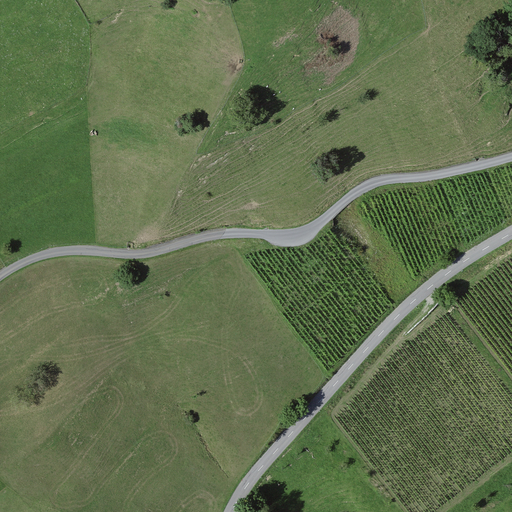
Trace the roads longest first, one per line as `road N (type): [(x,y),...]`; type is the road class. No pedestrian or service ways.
road 1 (unclassified): [(511,157),(447,175),(375,181),(318,224),(289,235),(220,233),(143,254),(78,250),(34,257),(0,276)]
road 2 (tertiary): [(233,511),(387,327),(511,235)]
